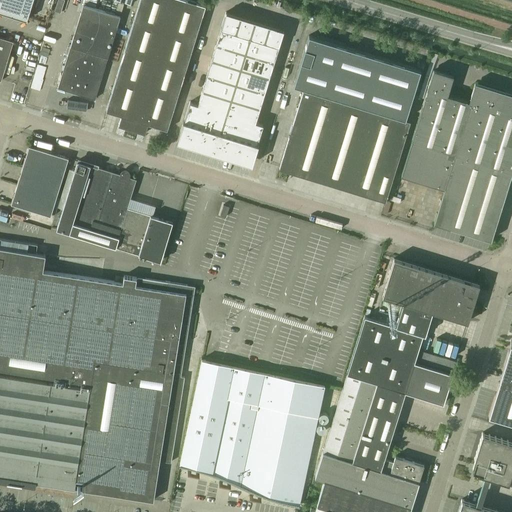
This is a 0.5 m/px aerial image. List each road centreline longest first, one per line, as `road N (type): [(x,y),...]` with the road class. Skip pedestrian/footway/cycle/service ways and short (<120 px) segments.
road 1 (unclassified): [(506,269),(4,114)]
road 2 (unclassified): [(431,511),(506,269)]
road 3 (secondary): [(511,48),(350,0)]
